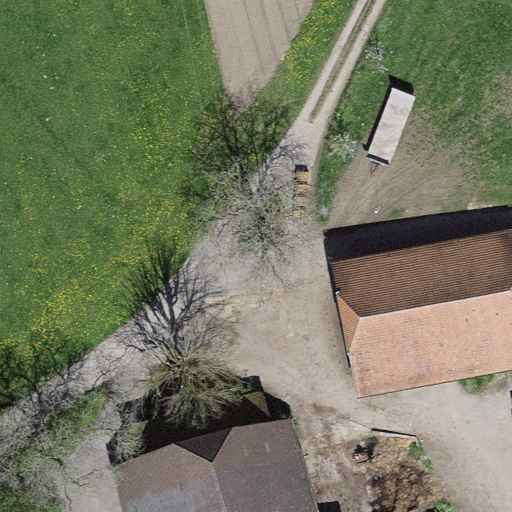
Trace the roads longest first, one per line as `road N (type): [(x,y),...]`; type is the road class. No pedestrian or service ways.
road 1 (unclassified): [(0,432),(109,355),(238,238),(511,220)]
road 2 (track): [(369,0),(238,238)]
